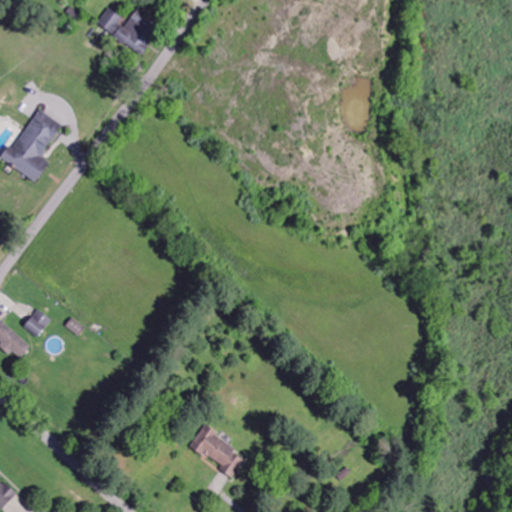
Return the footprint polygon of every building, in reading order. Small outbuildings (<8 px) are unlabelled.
[(152,42),(122,23),(125,18),(109,9),(98,27),(144,56),(152,42)] [(63,126),(40,111),(15,149),(10,146),(1,159),(37,183),(50,163),(42,158),(63,126)] [(26,326),(39,338),(53,322),(39,310),(26,326)] [(0,318),(0,342),(3,345),(0,347),(10,357),(14,353),(21,360),(32,348),(1,318),(0,318)] [(234,480),(249,457),(204,429),(192,448),(223,467),(220,472),(234,480)] [(0,509),(1,511),(17,496),(0,477),(0,509)]
